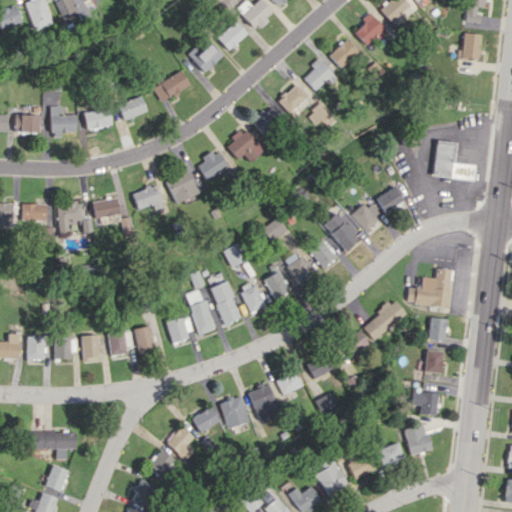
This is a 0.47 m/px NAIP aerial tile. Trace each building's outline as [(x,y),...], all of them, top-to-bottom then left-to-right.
[(32,30),(52,23),(43,0),(26,0),(22,2),(32,30)] [(81,0),(60,0),(66,18),(85,12),(81,0)] [(255,0),(250,5),(245,0),(242,0),(235,7),(254,28),(271,13),(259,0),(255,0)] [(410,8),(402,0),(386,0),(377,9),(391,24),(410,8)] [(464,0),(464,22),(477,22),(478,6),(483,7),(482,0),(464,0)] [(0,8),(0,27),(20,22),(15,4),(0,8)] [(363,45),(374,35),(377,38),(385,31),(368,11),(359,19),(362,23),(352,31),(363,45)] [(245,33),(233,20),(215,37),(226,50),(245,33)] [(455,57),(476,58),(478,33),(461,32),(460,49),(456,49),(455,57)] [(327,54),(338,67),(356,51),(344,38),(327,54)] [(198,51),(195,46),(186,52),(201,72),(221,56),(210,42),(198,51)] [(308,65),(311,68),(301,77),(315,91),(332,74),(316,57),(308,65)] [(382,72),(377,63),(368,68),(373,77),(382,72)] [(151,85),(158,100),(187,85),(180,70),(151,85)] [(275,98),(286,112),(305,98),(295,84),(275,98)] [(116,103),(122,119),(145,110),(139,95),(116,103)] [(308,112),(321,128),(333,118),(319,102),(308,112)] [(262,134),(280,118),(268,104),(249,120),(262,134)] [(48,105),(49,133),(74,132),(74,114),(60,114),(60,105),(48,105)] [(110,124),(106,107),(82,112),(85,129),(110,124)] [(36,132),(36,114),(14,114),(13,131),(36,132)] [(225,141),(242,164),(261,151),(245,127),(225,141)] [(430,175),(470,180),(472,164),(452,161),(454,142),(434,139),(430,175)] [(216,149),(194,162),(204,179),(226,167),(216,149)] [(196,194),(188,171),(165,178),(173,202),(196,194)] [(161,206),(154,185),(131,192),(136,208),(151,204),(153,209),(161,206)] [(381,211),(401,201),(394,186),(374,196),(381,211)] [(90,201),(93,218),(118,213),(115,196),(90,201)] [(348,214),(363,230),(377,216),(363,200),(348,214)] [(0,227),(11,228),(11,202),(0,201),(0,227)] [(81,221),(80,201),(55,202),(56,232),(66,231),(66,221),(81,221)] [(44,203),(20,202),(20,219),(44,220),(44,203)] [(342,250),(356,238),(334,210),(319,222),(342,250)] [(81,232),(90,231),(89,216),(80,217),(81,232)] [(284,229),(275,217),(260,228),(269,240),(284,229)] [(38,238),(50,238),(50,227),(38,226),(38,238)] [(336,256),(319,238),(305,252),(322,269),(336,256)] [(230,266),(244,257),(234,242),(220,251),(230,266)] [(311,276),(297,250),(281,259),(295,285),(311,276)] [(446,306),(450,269),(435,267),(434,278),(420,276),(419,287),(406,286),(404,302),(446,306)] [(272,299),(287,292),(277,270),(262,277),(272,299)] [(207,287),(223,324),(239,317),(224,280),(207,287)] [(247,311),(263,305),(255,284),(239,290),(247,311)] [(212,328),(198,287),(182,293),(197,333),(212,328)] [(371,340),(404,313),(392,299),(359,325),(371,340)] [(164,321),(170,340),(191,334),(185,314),(164,321)] [(445,318),(428,316),(425,338),(442,340),(445,318)] [(131,328),(136,351),(153,348),(148,324),(131,328)] [(348,356),(367,344),(357,329),(339,341),(348,356)] [(128,331),(106,332),(107,353),(128,353),(128,331)] [(0,356),(16,357),(17,333),(6,333),(5,341),(0,340),(0,356)] [(79,335),(80,357),(96,356),(96,334),(79,335)] [(40,335),(24,336),(25,359),(41,359),(40,335)] [(72,336),(51,337),(52,358),(73,357),(72,336)] [(438,373),(441,351),(424,349),(422,371),(438,373)] [(333,370),(323,353),(304,363),(313,381),(333,370)] [(275,378),(279,393),(300,386),(296,371),(275,378)] [(246,390),(258,420),(279,411),(267,382),(246,390)] [(226,428),(247,421),(239,395),(217,402),(226,428)] [(198,431),(216,419),(208,406),(189,418),(198,431)] [(428,449),(421,423),(400,429),(407,455),(428,449)] [(186,444),(192,436),(177,425),(163,445),(184,460),(192,448),(186,444)] [(74,431),(28,430),(27,448),(54,449),(54,458),(64,458),(64,448),(74,448),(74,431)] [(380,466),(401,459),(395,442),(374,449),(380,466)] [(161,478),(173,459),(158,449),(146,468),(161,478)] [(372,469),(364,450),(343,459),(351,478),(372,469)] [(321,467),(312,473),(325,494),(344,482),(328,457),(319,463),(321,467)] [(43,485),(58,491),(66,470),(50,464),(43,485)] [(502,499),(511,501),(511,478),(505,477),(502,499)] [(153,484),(139,478),(131,499),(146,505),(153,484)] [(298,493),(293,486),(284,493),(299,511),(300,511),(318,499),(307,485),(298,493)] [(284,511),(269,488),(259,494),(265,504),(260,507),(262,511),(284,511)] [(28,498),(25,510),(34,511),(50,511),(55,496),(39,492),(37,500),(28,498)] [(259,503),(253,492),(240,501),(247,511),(259,503)]
